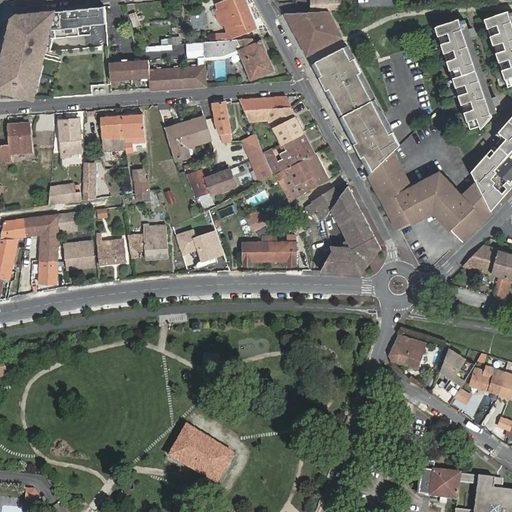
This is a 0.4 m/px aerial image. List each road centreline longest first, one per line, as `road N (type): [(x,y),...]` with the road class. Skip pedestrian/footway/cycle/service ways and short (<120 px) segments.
road 1 (residential): [(0,313),(243,282),(380,286)]
road 2 (residential): [(0,107),(305,85)]
road 3 (residential): [(305,85),(387,237),(390,269)]
road 4 (residential): [(377,363),(511,458)]
road 5 (residential): [(326,511),(377,363)]
road 6 (residential): [(414,282),(448,267),(511,204)]
